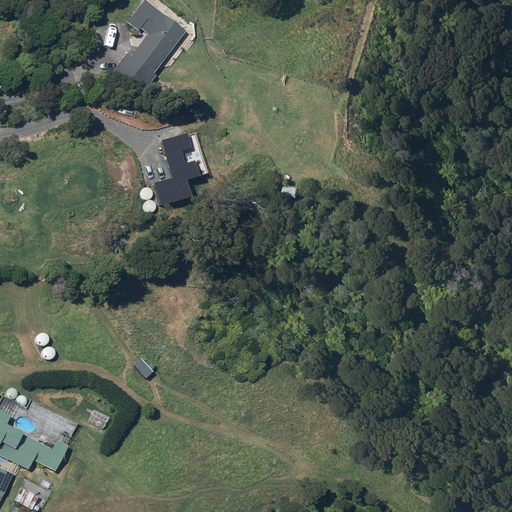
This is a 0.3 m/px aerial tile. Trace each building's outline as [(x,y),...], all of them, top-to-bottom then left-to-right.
[(103,78),(142,91),(151,77),(148,75),(177,32),(134,1),(117,25),(128,32),(130,29),(138,35),(122,58),(118,55),(103,78)] [(140,360),(133,366),(145,379),(151,373),(140,360)] [(27,462),(50,473),(62,448),(50,442),(46,450),(0,429),(0,424),(2,419),(0,417),(0,460),(23,471),(27,462)] [(0,492),(8,476),(0,471),(0,492)] [(9,503),(28,511),(34,498),(15,489),(9,503)]
